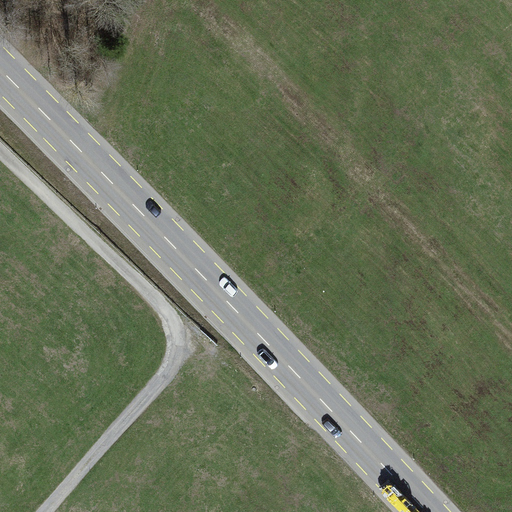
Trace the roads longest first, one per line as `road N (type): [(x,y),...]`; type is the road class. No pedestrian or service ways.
road 1 (secondary): [(0,70),(426,511)]
road 2 (track): [(0,150),(165,308),(177,333),(163,379),(43,511)]
